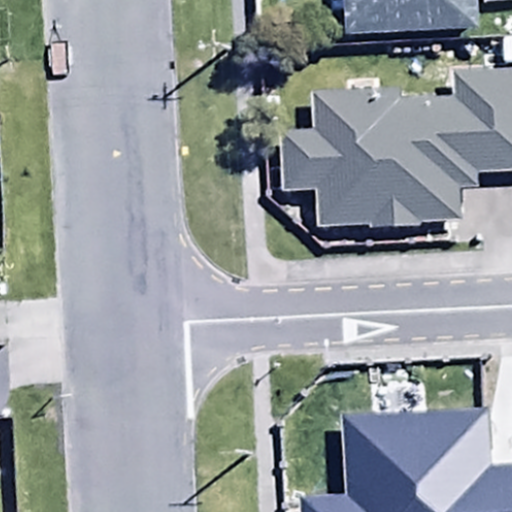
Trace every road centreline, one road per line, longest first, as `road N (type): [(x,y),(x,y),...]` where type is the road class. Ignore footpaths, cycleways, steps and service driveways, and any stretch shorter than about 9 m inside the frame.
road 1 (residential): [(112,325),(511,307)]
road 2 (residential): [(99,0),(112,325)]
road 3 (residential): [(112,325),(121,511)]
